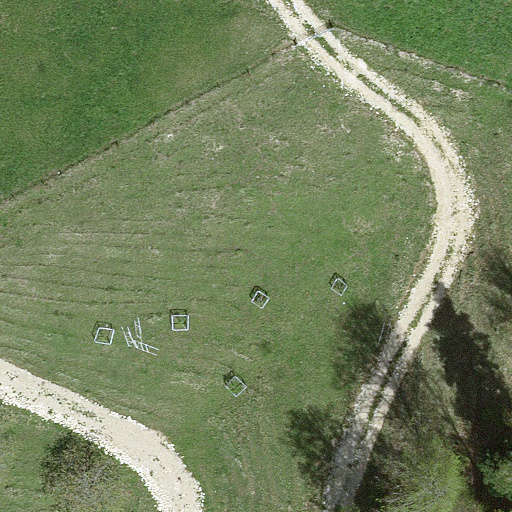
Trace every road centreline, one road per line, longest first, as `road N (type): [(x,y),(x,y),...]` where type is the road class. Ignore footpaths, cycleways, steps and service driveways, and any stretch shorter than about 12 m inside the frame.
road 1 (track): [(334,511),(371,402),(446,255),(460,200),(448,154),(432,132),(285,0)]
road 2 (track): [(178,511),(172,493),(108,430),(0,375)]
